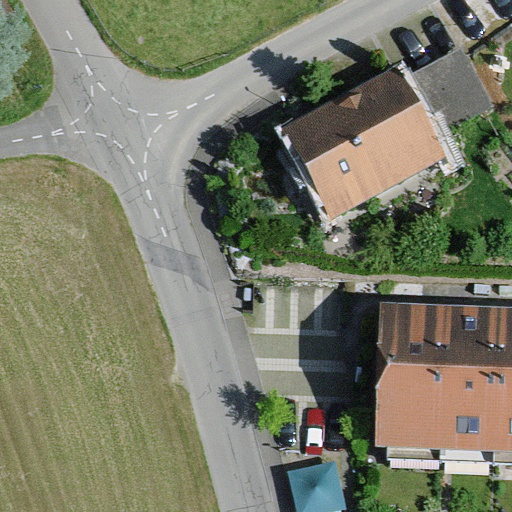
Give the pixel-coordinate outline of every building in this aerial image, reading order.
[(492,118),(460,59),(402,91),(432,149),(492,118)] [(396,80),(277,143),(327,237),(446,174),(432,149),(402,91),(396,80)] [(383,447),(441,449),(445,327),(387,325),(383,447)] [(498,329),(445,327),(441,449),(494,450),(498,329)] [(494,450),(511,450),(511,328),(498,329),(494,450)]
